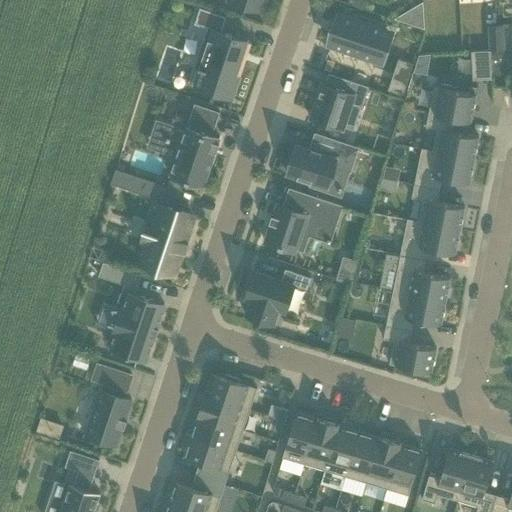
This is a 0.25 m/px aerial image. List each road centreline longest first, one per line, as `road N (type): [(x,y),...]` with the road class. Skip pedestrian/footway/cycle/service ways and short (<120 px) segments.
road 1 (residential): [(303,0),(190,332)]
road 2 (residential): [(460,411),(190,332)]
road 3 (residential): [(460,411),(511,185)]
road 4 (residential): [(190,332),(130,511)]
